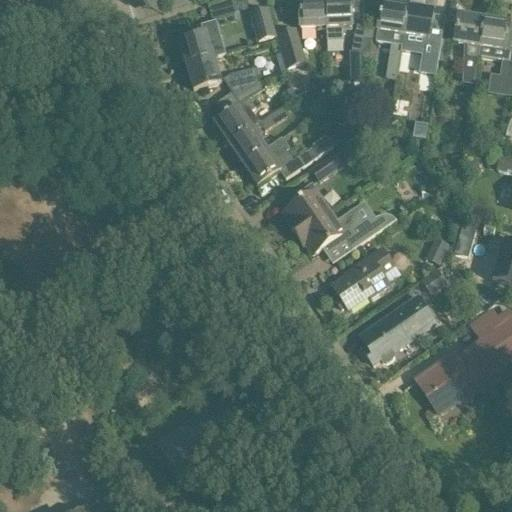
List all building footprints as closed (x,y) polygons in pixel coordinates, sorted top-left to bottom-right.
[(0,0),(5,3),(7,4),(10,11),(11,9),(29,0),(0,0)] [(58,0),(46,0),(45,1),(51,13),(62,8),(58,0)] [(246,0),(242,0),(235,2),(239,12),(243,14),(250,12),(246,0)] [(351,1),(325,2),(326,31),(327,46),(343,45),(342,31),(353,30),(351,1)] [(325,2),(299,3),(300,32),(326,31),(325,2)] [(408,9),(401,54),(423,57),(420,76),(436,78),(439,61),(442,43),(446,19),(433,17),(434,13),(423,12),(424,6),(411,4),(410,10),(408,9)] [(382,5),(375,44),(393,47),(390,62),(399,64),(401,54),(408,9),(382,5)] [(268,13),(250,18),(258,45),(276,40),(268,13)] [(458,17),(453,47),(463,48),(463,86),(474,87),(478,58),(484,21),(458,17)] [(484,21),(478,58),(508,63),(504,89),(511,90),(511,53),(506,53),(510,25),(484,21)] [(204,36),(178,44),(185,69),(213,61),(224,58),(215,25),(202,29),(204,36)] [(356,29),(353,54),(361,54),(363,40),(365,31),(356,29)] [(365,31),(363,40),(371,41),(372,32),(365,31)] [(296,32),(277,38),(288,72),(306,66),(296,32)] [(442,43),(439,61),(447,63),(449,44),(442,43)] [(213,61),(185,69),(193,94),(221,86),(213,61)] [(232,77),(224,83),(233,95),(256,80),(254,71),(232,77)] [(241,106),(213,125),(228,147),(252,131),(259,126),(251,114),(255,112),(249,102),(267,90),(276,89),(272,81),(257,86),(256,80),(233,95),(241,106)] [(50,84),(48,98),(71,101),(73,87),(50,84)] [(274,115),(260,125),(265,133),(280,123),(274,115)] [(425,142),(427,128),(415,126),(413,140),(425,142)] [(267,152),(243,168),(258,190),(280,174),(286,183),(351,138),(347,130),(329,144),(326,139),(312,149),(313,151),(293,165),(286,155),(289,152),(282,141),(267,152)] [(252,131),(228,147),(243,168),(267,152),(252,131)] [(346,150),(312,174),(320,186),(343,170),(342,168),(353,161),(346,150)] [(511,163),(499,160),(495,174),(511,178),(511,163)] [(293,209),(283,216),(290,226),(288,228),(296,239),(330,215),(312,188),(289,204),(293,209)] [(330,215),(296,239),(303,249),(305,248),(312,258),(322,252),(326,258),(355,237),(362,247),(396,223),(394,221),(393,221),(390,219),(389,219),(388,218),(385,218),(383,218),(382,218),(380,219),(378,220),(377,220),(362,230),(352,215),(337,225),(330,215)] [(511,246),(504,244),(492,284),(511,290),(511,246)] [(355,273),(332,289),(340,301),(336,304),(341,312),(346,309),(349,314),(369,300),(370,302),(389,289),(382,279),(394,271),(381,252),(354,270),(355,273)] [(430,253),(426,263),(439,269),(444,259),(430,253)] [(410,277),(424,269),(417,258),(403,266),(410,277)] [(437,274),(422,284),(430,296),(444,286),(437,274)] [(417,300),(360,340),(367,349),(362,353),(372,368),(380,362),(382,365),(386,366),(393,362),(394,358),(392,355),(435,325),(417,300)] [(442,366),(416,384),(438,416),(472,392),(474,395),(511,369),(511,319),(508,314),(497,322),(492,314),(471,328),(482,345),(445,371),(442,366)] [(170,439),(158,447),(178,475),(189,468),(249,427),(230,398),(216,408),(213,404),(192,419),(194,423),(170,439)] [(111,511),(105,502),(90,511),(87,507),(80,511),(111,511)]
